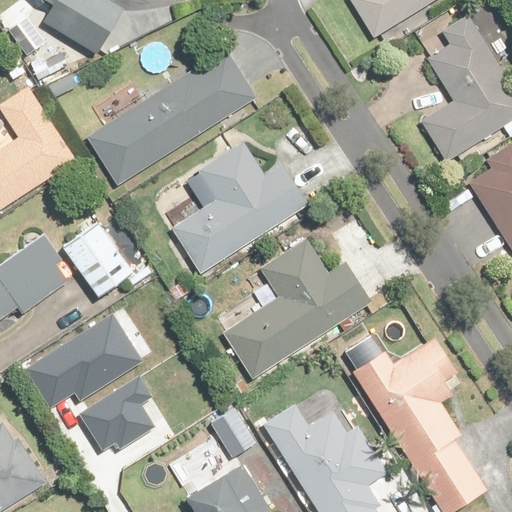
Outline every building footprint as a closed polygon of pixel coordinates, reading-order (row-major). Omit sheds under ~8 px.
[(34,6),(23,0),(5,0),(0,11),(0,22),(21,33),(34,6)] [(44,0),(54,6),(42,26),(97,58),(126,9),(111,0),(44,0)] [(438,0),(348,0),(374,41),(438,0)] [(420,119),(446,161),(502,128),(508,138),(511,135),(511,87),(467,13),(439,30),(448,45),(425,59),(450,100),(420,119)] [(229,51),(86,135),(115,184),(258,100),(229,51)] [(69,68),(62,52),(31,65),(38,81),(69,68)] [(0,209),(76,160),(28,86),(0,104),(0,109),(18,138),(0,149),(0,209)] [(198,276),(307,204),(280,163),(263,175),(241,140),(194,171),(213,200),(168,230),(198,276)] [(466,182),(511,255),(511,143),(510,140),(482,158),(488,168),(466,182)] [(133,271),(97,222),(60,249),(96,297),(133,271)] [(0,319),(16,308),(21,315),(68,280),(58,266),(63,262),(44,236),(0,268),(0,319)] [(305,237),(257,269),(269,288),(255,298),(261,306),(220,333),(251,379),(368,301),(342,262),(327,271),(305,237)] [(108,316),(24,365),(47,405),(78,387),(84,399),(138,367),(108,316)] [(393,366),(373,335),(346,352),(356,368),(350,371),(439,511),(453,511),(486,491),(452,437),(459,432),(439,400),(464,384),(435,339),(393,366)] [(150,339),(133,350),(150,374),(167,363),(150,339)] [(137,376),(74,413),(95,449),(113,438),(117,444),(148,426),(135,405),(149,396),(137,376)] [(296,404),(262,426),(315,511),(375,511),(366,497),(373,492),(367,482),(386,470),(357,424),(346,431),(335,412),(311,427),(296,404)] [(251,440),(234,410),(209,424),(227,454),(251,440)] [(0,510),(54,478),(15,415),(0,424),(0,510)] [(233,466),(183,495),(192,511),(271,511),(242,461),(233,466)]
